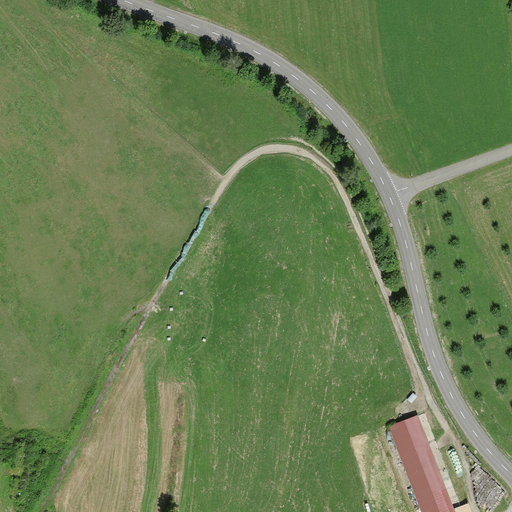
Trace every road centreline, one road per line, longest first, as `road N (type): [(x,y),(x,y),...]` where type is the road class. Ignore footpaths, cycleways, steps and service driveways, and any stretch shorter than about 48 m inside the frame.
road 1 (track): [(474,511),(462,457),(427,397),(342,190),(309,153),(264,145),(240,157),(147,307)]
road 2 (tertiary): [(389,192),(340,118),(289,71),(226,37),(121,0)]
road 3 (tertiary): [(511,474),(469,425),(444,379),(389,192)]
road 4 (unclassified): [(511,151),(389,192)]
